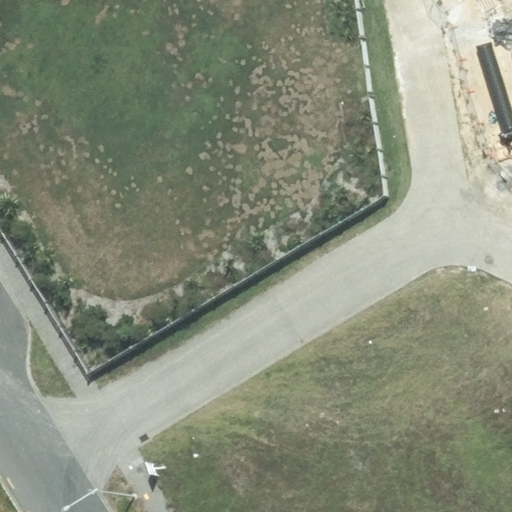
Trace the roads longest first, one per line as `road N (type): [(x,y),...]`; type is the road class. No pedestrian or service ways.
road 1 (residential): [(19,449),(440,211)]
road 2 (residential): [(406,0),(440,211)]
